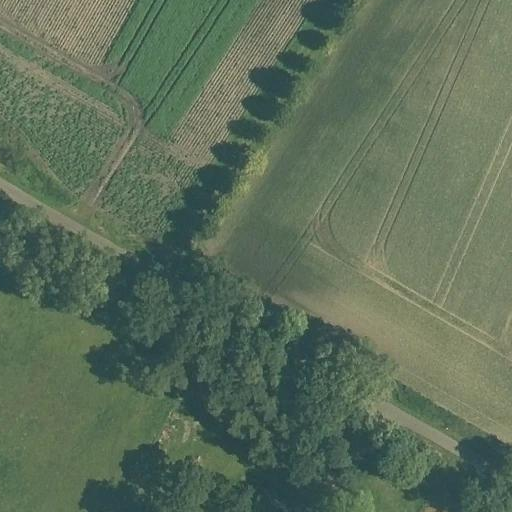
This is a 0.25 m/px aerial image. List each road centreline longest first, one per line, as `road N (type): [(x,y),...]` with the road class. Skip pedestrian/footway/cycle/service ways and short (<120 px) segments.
road 1 (unclassified): [(511,471),(0,180)]
road 2 (track): [(151,266),(324,0)]
